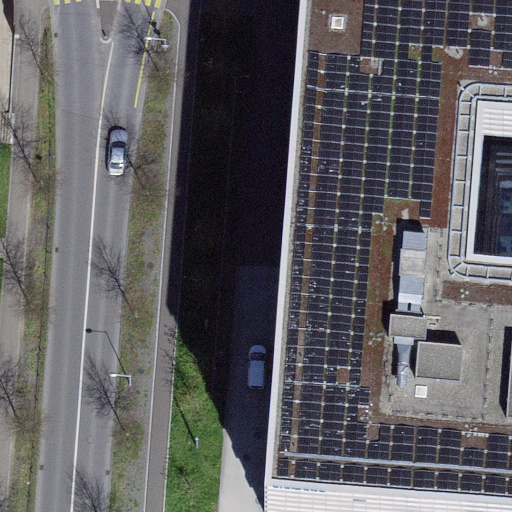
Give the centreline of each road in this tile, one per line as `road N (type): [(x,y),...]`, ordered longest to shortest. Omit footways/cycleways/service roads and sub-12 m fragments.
road 1 (primary): [(80,511),(114,0)]
road 2 (unknown): [(456,511),(496,44)]
